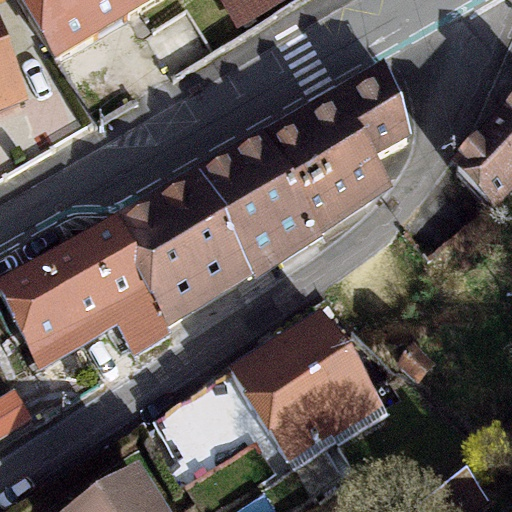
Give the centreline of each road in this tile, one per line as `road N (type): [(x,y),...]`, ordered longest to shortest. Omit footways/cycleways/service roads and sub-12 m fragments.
road 1 (residential): [(0,478),(392,218),(470,90),(453,0)]
road 2 (tertiary): [(425,0),(0,235)]
